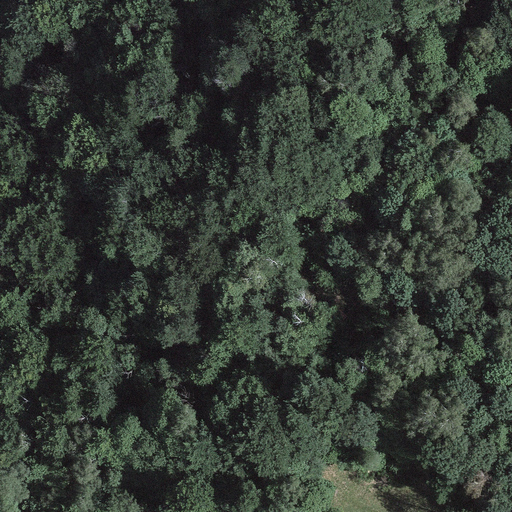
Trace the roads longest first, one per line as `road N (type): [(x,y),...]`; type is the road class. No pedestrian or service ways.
road 1 (track): [(511,220),(410,190),(366,193),(352,217),(408,301),(465,355),(511,460)]
road 2 (track): [(192,0),(224,123),(322,286),(408,301)]
